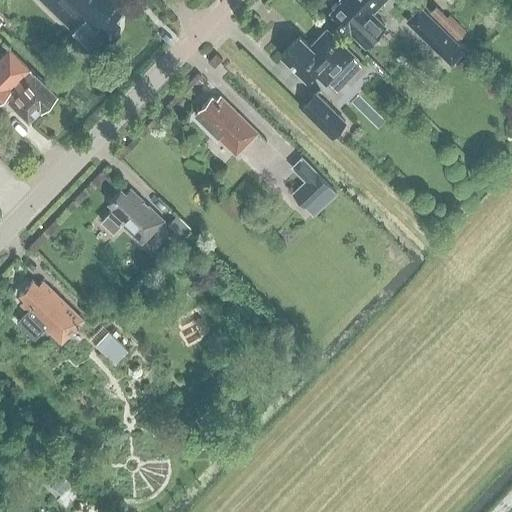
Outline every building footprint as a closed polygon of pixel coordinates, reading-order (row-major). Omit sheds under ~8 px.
[(39,0),(71,31),(73,29),(90,46),(101,35),(102,36),(113,36),(118,31),(118,20),(116,19),(127,8),(118,0),(39,0)] [(341,0),(329,13),(350,33),(365,48),(384,28),(370,15),(384,0),(341,0)] [(421,7),(406,23),(423,39),(438,24),(421,7)] [(442,24),(458,41),(468,32),(451,15),(442,24)] [(325,85),(353,56),(326,30),(309,47),(299,37),(280,56),(305,79),(312,72),(325,85)] [(55,95),(29,69),(8,49),(0,57),(0,99),(2,97),(28,121),(39,109),(40,110),(55,95)] [(345,123),(315,94),(301,108),(331,138),(345,123)] [(194,115),(235,156),(257,133),(219,97),(216,101),(211,96),(198,110),(198,111),(194,115)] [(289,195),(304,211),(329,187),(314,172),(289,195)] [(108,212),(99,221),(113,234),(121,225),(141,244),(163,221),(129,190),(125,194),(120,190),(108,203),(112,207),(108,212)] [(189,230),(183,223),(168,238),(175,244),(189,230)] [(82,321),(41,282),(37,286),(32,281),(19,295),(24,300),(20,304),(26,310),(15,321),(33,339),(44,328),(60,343),(82,321)] [(95,344),(114,363),(126,351),(107,332),(95,344)] [(196,417),(188,408),(179,416),(187,425),(196,417)] [(15,468),(29,481),(50,459),(32,443),(20,456),(23,459),(15,468)] [(51,484),(61,494),(72,483),(61,473),(51,484)]
